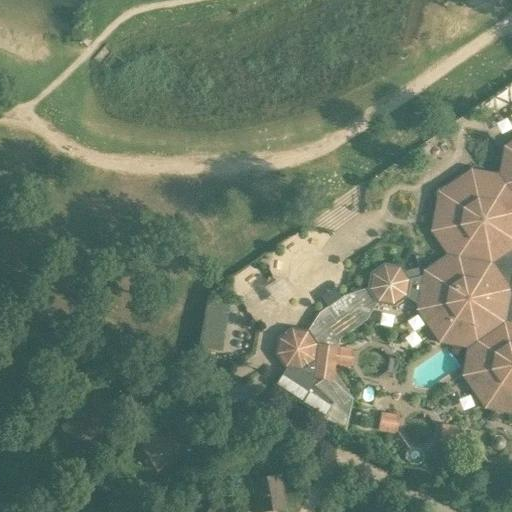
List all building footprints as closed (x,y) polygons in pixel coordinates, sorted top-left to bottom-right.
[(469,373),(488,401),(511,405),(511,148),(509,151),(505,177),(469,170),(455,180),(447,186),(437,192),(431,231),(447,254),(431,266),(429,274),(425,275),(422,276),(420,276),(409,279),(399,266),(382,263),(369,273),(365,289),(345,295),(342,296),(318,313),(307,330),(291,328),(284,333),(277,338),(274,354),(284,368),(300,371),(312,378),(323,379),(313,386),(308,394),(279,375),(272,385),(344,432),(351,398),(350,396),(333,373),(334,365),(350,367),(353,348),(338,346),(339,338),(365,320),(376,303),(393,307),(406,297),(423,308),(442,335),(475,341),(469,373)] [(222,340),(228,302),(206,299),(200,337),(222,340)] [(79,453),(106,436),(87,405),(75,412),(78,417),(62,427),(79,453)] [(408,411),(398,426),(425,444),(436,452),(447,435),(439,430),(445,421),(435,415),(429,423),(409,409),(408,411)] [(379,411),(375,429),(393,433),(397,415),(379,411)] [(164,423),(153,430),(156,435),(140,444),(156,470),(183,453),(164,423)] [(251,511),(256,511),(284,507),(278,475),(251,480),(255,502),(250,503),(251,511)] [(97,511),(91,503),(77,511),(97,511)]
